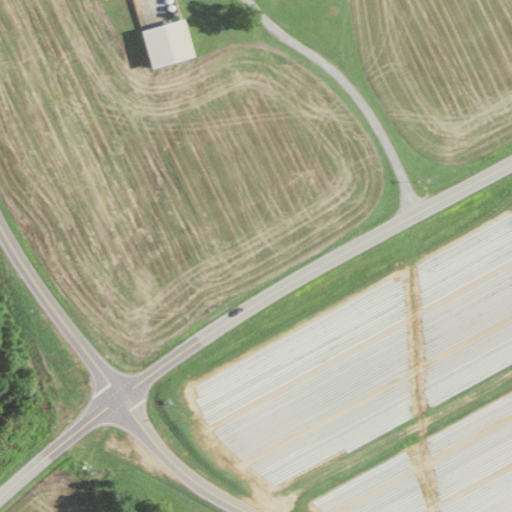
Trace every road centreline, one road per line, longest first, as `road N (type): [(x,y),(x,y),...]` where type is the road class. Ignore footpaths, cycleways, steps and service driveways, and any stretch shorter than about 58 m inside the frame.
road 1 (primary): [(0,493),(149,373),(511,159)]
road 2 (tertiary): [(114,400),(0,234)]
road 3 (residential): [(246,511),(169,466),(114,400)]
